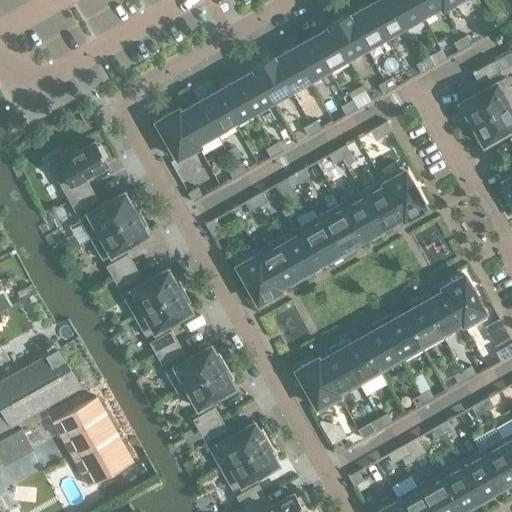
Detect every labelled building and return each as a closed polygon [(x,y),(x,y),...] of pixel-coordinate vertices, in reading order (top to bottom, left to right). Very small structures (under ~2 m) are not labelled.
[(403,25),(388,0),(375,0),(366,5),(384,36),(403,25)] [(422,15),(413,0),(388,0),(403,25),(422,15)] [(442,7),(438,0),(413,0),(422,15),(440,4),(441,7),(442,7)] [(384,36),(366,5),(348,15),(346,12),(365,47),(384,36)] [(365,47),(346,12),(327,23),(347,57),(365,47)] [(326,24),(328,27),(310,37),(328,68),(347,57),(327,23),(326,24)] [(466,34),(459,38),(464,47),(471,43),(466,34)] [(328,68),(310,37),(291,47),(309,78),(328,68)] [(464,47),(459,38),(453,42),(458,50),(464,47)] [(309,78),(291,47),(273,58),(271,54),(271,55),(290,89),(309,78)] [(504,65),(511,61),(511,47),(499,53),(504,65)] [(271,55),(252,66),(271,100),(290,89),(271,55)] [(422,59),(427,68),(433,64),(428,56),(422,59)] [(427,68),(422,59),(415,63),(420,72),(427,68)] [(472,71),(478,83),(500,70),(494,59),(472,71)] [(252,66),(251,66),(253,69),(235,79),(252,110),(271,100),(252,66)] [(467,125),(511,99),(511,91),(504,76),(459,102),(463,109),(459,111),(467,125)] [(391,77),(384,80),(389,89),(396,85),(391,77)] [(252,110),(235,79),(216,90),(233,121),(252,110)] [(389,89),(384,80),(378,84),(383,93),(389,89)] [(233,121),(216,90),(197,101),(215,132),(233,121)] [(347,102),(351,110),(358,107),(353,98),(347,102)] [(511,99),(467,125),(474,139),(478,137),(482,144),(511,127),(511,111),(507,103),(511,100),(511,99)] [(215,132),(197,101),(179,111),(177,108),(176,108),(197,146),(198,145),(197,142),(215,132)] [(351,110),(347,102),(340,105),(345,114),(351,110)] [(197,146),(176,108),(155,120),(176,158),(197,146)] [(309,123),(314,132),(321,128),(316,119),(309,123)] [(382,135),(392,130),(386,120),(384,121),(385,122),(377,126),(382,135)] [(314,132),(309,123),(302,127),(307,135),(314,132)] [(68,200),(90,187),(84,176),(107,163),(104,158),(107,156),(100,144),(97,145),(94,140),(72,152),(69,147),(61,151),(65,157),(49,166),(68,200)] [(271,144),(276,153),(283,149),(278,140),(271,144)] [(276,153),(271,144),(265,148),(270,157),(276,153)] [(345,144),(337,149),(342,158),(350,153),(345,144)] [(342,158),(337,149),(328,154),(333,163),(342,158)] [(234,165),(239,174),(245,170),(240,162),(234,165)] [(379,176),(403,219),(425,206),(401,164),(379,176)] [(239,174),(234,165),(227,169),(232,178),(239,174)] [(304,168),(295,173),(300,182),(309,177),(304,168)] [(300,182),(295,173),(286,178),(291,187),(300,182)] [(503,188),(510,202),(511,200),(511,173),(502,179),(506,186),(503,188)] [(396,225),(393,220),(401,216),(403,219),(379,176),(380,179),(360,191),(383,232),(396,225)] [(269,199),(281,195),(276,182),(265,186),(269,199)] [(197,186),(187,192),(193,202),(195,200),(194,199),(202,195),(197,186)] [(90,187),(68,200),(75,211),(97,198),(90,187)] [(90,238),(139,210),(131,196),(127,199),(123,191),(78,217),(90,238)] [(339,203),(360,239),(368,234),(371,239),(383,232),(360,191),(339,203)] [(262,192),(253,197),(258,205),(267,200),(262,192)] [(249,210),(258,205),(253,197),(245,202),(249,210)] [(351,244),(360,239),(339,203),(318,214),(342,255),(354,248),(351,244)] [(90,238),(102,259),(147,233),(143,226),(147,224),(139,210),(90,238)] [(297,226),(318,263),(327,258),(329,262),(342,255),(318,214),(297,226)] [(208,222),(207,221),(205,223),(210,232),(220,227),(215,218),(208,222)] [(277,238),(300,279),(312,272),(310,268),(318,263),(297,226),(277,238)] [(254,247),(278,289),(279,289),(277,286),(285,282),(287,286),(300,279),(277,238),(256,249),(255,247),(254,247)] [(278,289),(254,247),(232,259),(256,302),(261,299),(263,303),(276,295),(274,292),(278,289)] [(105,265),(111,276),(134,264),(127,252),(105,265)] [(140,275),(134,264),(111,276),(118,288),(140,275)] [(121,293),(133,314),(182,287),(174,273),(170,275),(166,268),(121,293)] [(441,286),(465,328),(487,316),(463,273),(441,286)] [(0,308),(11,302),(0,281),(0,308)] [(442,289),(434,293),(432,289),(420,296),(443,337),(463,325),(465,328),(441,286),(442,289)] [(190,301),(182,287),(133,314),(145,336),(190,310),(186,303),(190,301)] [(443,337),(420,296),(407,303),(410,307),(401,312),(422,349),(443,337)] [(422,349),(401,312),(393,317),(390,312),(378,319),(401,360),(422,349)] [(365,326),(368,331),(360,336),(380,372),(401,360),(378,319),(365,326)] [(148,341),(155,353),(177,340),(171,329),(148,341)] [(360,336),(351,341),(348,336),(336,343),(359,384),(380,372),(360,336)] [(177,340),(155,353),(161,364),(184,352),(177,340)] [(511,341),(502,346),(507,355),(511,352),(511,341)] [(359,384),(336,343),(324,350),(326,355),(318,359),(317,356),(316,356),(340,399),(341,398),(339,395),(359,384)] [(0,378),(0,409),(10,427),(81,386),(58,345),(0,378)] [(165,370),(176,391),(225,363),(217,350),(214,352),(210,345),(165,370)] [(340,399),(316,356),(294,369),(318,411),(340,399)] [(233,377),(225,363),(176,391),(177,392),(186,387),(197,407),(233,387),(229,379),(233,377)] [(470,365),(461,369),(466,378),(475,373),(470,365)] [(466,378),(461,369),(453,374),(458,383),(466,378)] [(428,388),(420,393),(425,402),(433,397),(428,388)] [(416,407),(425,402),(420,393),(411,398),(416,407)] [(87,486),(132,461),(94,396),(51,421),(87,486)] [(488,397),(479,402),(484,410),(493,405),(488,397)] [(476,415),(484,410),(479,402),(471,406),(476,415)] [(220,417),(214,405),(192,418),(198,429),(220,417)] [(387,412),(378,417),(383,425),(392,420),(387,412)] [(227,428),(220,417),(198,429),(205,441),(227,428)] [(383,425),(378,417),(369,422),(374,430),(383,425)] [(438,425),(443,434),(451,429),(446,420),(438,425)] [(220,468),(269,440),(261,426),(257,428),(253,421),(208,447),(220,468)] [(434,439),(443,434),(438,425),(429,430),(434,439)] [(25,427),(0,435),(0,458),(31,448),(25,427)] [(511,430),(500,437),(511,459),(511,430)] [(479,449),(499,486),(508,481),(511,486),(511,484),(511,459),(500,437),(479,449)] [(330,444),(336,454),(338,452),(337,451),(345,447),(340,438),(330,444)] [(220,468),(232,489),(277,463),(273,456),(277,454),(269,440),(220,468)] [(405,444),(396,449),(401,458),(409,453),(405,444)] [(392,462),(401,458),(396,449),(387,454),(392,462)] [(458,461),(481,502),(493,495),(491,491),(499,486),(479,449),(458,461)] [(458,510),(466,505),(469,509),(481,502),(458,461),(437,473),(458,510)] [(350,475),(350,474),(347,475),(353,485),(363,479),(358,471),(350,475)] [(453,511),(458,510),(437,473),(416,485),(431,511),(453,511)] [(235,495),(241,506),(264,493),(257,482),(235,495)] [(431,511),(416,485),(395,496),(403,511),(431,511)] [(270,504),(264,493),(241,506),(244,511),(304,511),(303,509),(306,508),(299,495),(296,497),(293,492),(270,504)] [(375,511),(403,511),(395,496),(395,497),(396,499),(375,511)]
